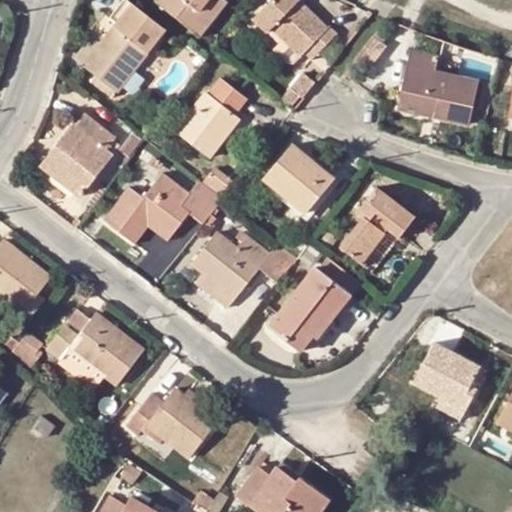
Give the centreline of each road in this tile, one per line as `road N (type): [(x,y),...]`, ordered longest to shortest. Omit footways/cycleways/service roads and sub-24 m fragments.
road 1 (residential): [(0,195),(282,403),(338,392),(427,284)]
road 2 (residential): [(501,193),(366,140),(315,108)]
road 3 (residential): [(53,0),(17,116),(0,139)]
